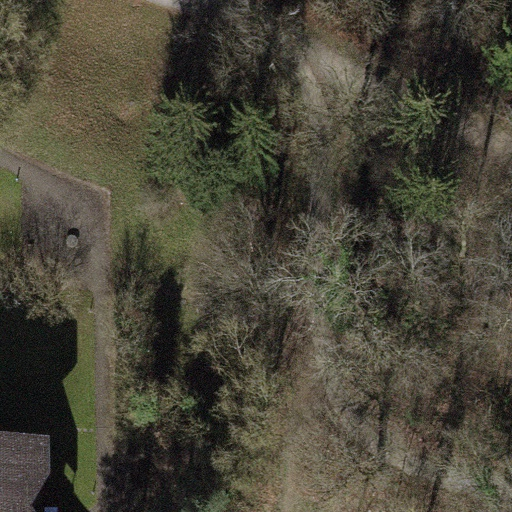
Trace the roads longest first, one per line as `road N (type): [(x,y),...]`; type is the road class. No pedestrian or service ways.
road 1 (track): [(323,72),(339,175),(325,291),(328,387),(386,460),(511,499)]
road 2 (track): [(323,72),(380,112),(511,165)]
road 3 (track): [(173,0),(263,30),(323,72)]
